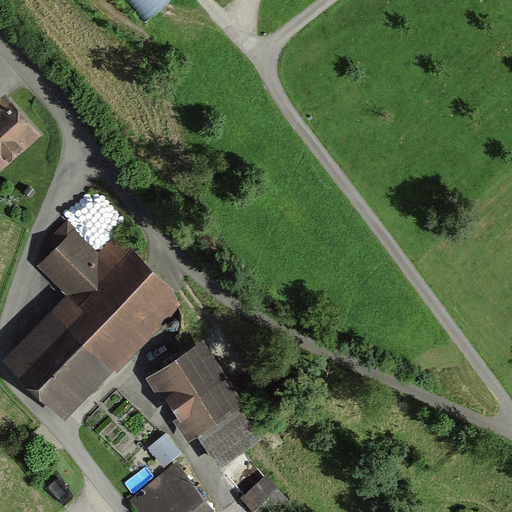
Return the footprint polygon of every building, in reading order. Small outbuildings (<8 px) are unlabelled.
[(0,171),(36,139),(0,98),(0,171)] [(188,313),(133,257),(105,285),(74,254),(51,276),(74,299),(17,355),(80,419),(188,313)] [(208,349),(166,372),(208,448),(250,425),(208,349)] [(173,434),(153,445),(165,466),(185,454),(173,434)] [(217,511),(180,466),(135,502),(142,511),(217,511)] [(280,511),(291,502),(268,480),(246,503),(254,511),(280,511)]
